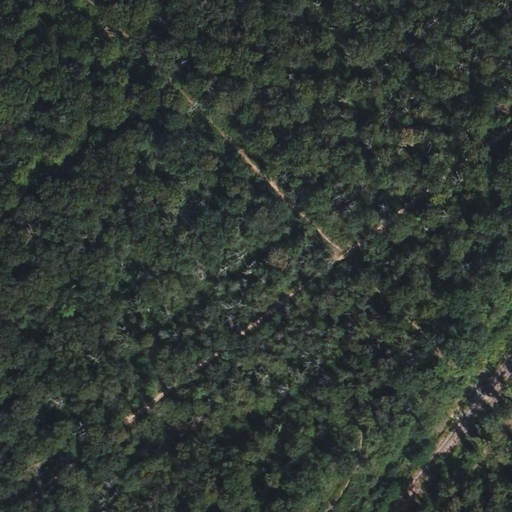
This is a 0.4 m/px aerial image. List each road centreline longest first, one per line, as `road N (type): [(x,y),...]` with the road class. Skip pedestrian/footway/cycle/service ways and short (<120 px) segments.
road 1 (track): [(95,0),(511,428)]
road 2 (track): [(346,253),(511,125)]
